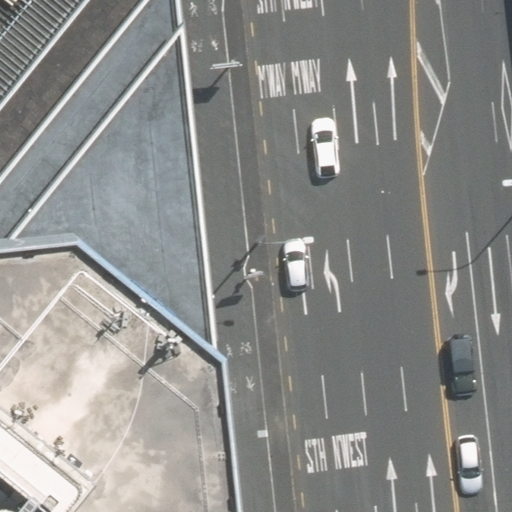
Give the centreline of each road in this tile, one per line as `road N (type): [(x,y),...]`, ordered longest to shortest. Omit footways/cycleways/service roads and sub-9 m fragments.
road 1 (secondary): [(439,511),(413,197)]
road 2 (secondary): [(413,197),(511,364)]
road 3 (motorway): [(408,153),(344,0)]
road 4 (secondary): [(408,153),(380,0)]
road 5 (secondary): [(416,0),(408,153)]
